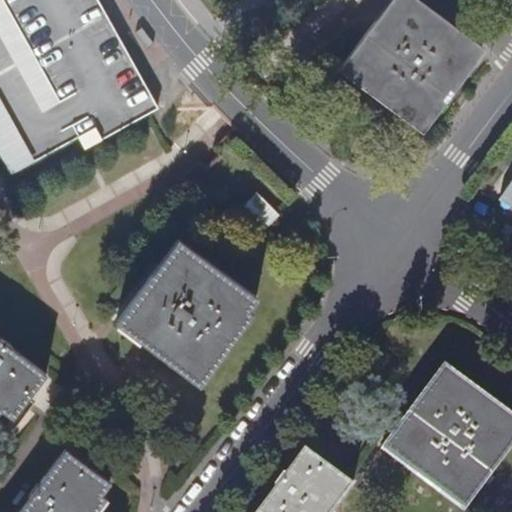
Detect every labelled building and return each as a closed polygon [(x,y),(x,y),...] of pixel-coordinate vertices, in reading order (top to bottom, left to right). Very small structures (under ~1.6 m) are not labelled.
[(84,149),(156,108),(96,0),(0,0),(0,151),(12,172),(77,136),(84,149)] [(422,0),(395,0),(379,22),(378,24),(374,21),(342,65),(379,92),(375,97),(419,129),(446,93),(450,96),(482,52),(446,25),(449,20),(422,0)] [(511,182),(502,195),(511,202),(511,182)] [(257,191),(245,203),(268,226),(280,213),(257,191)] [(156,344),(153,349),(195,380),(221,345),(226,348),(235,335),(231,331),(256,295),(182,241),(156,277),(150,273),(119,317),(156,344)] [(0,338),(0,408),(13,419),(46,374),(0,338)] [(425,390),(385,444),(420,470),(417,475),(439,491),(443,487),(469,506),(509,453),(504,449),(511,438),(511,414),(503,408),(499,412),(488,405),(492,399),(479,390),(476,396),(466,389),(470,383),(449,367),(430,394),(425,390)] [(19,511),(88,511),(111,481),(68,449),(19,511)] [(304,449),(257,511),(326,511),(349,483),(304,449)]
